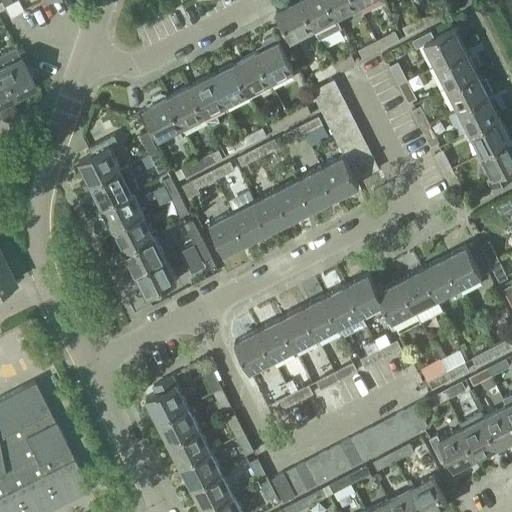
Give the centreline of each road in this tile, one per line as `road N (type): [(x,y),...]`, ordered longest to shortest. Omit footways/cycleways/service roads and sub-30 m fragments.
road 1 (residential): [(195,309),(414,197),(348,69)]
road 2 (residential): [(423,379),(274,453),(195,309)]
road 3 (residential): [(43,270),(41,185),(82,64)]
road 4 (residential): [(82,64),(140,61),(260,2)]
road 5 (residential): [(160,511),(89,361)]
